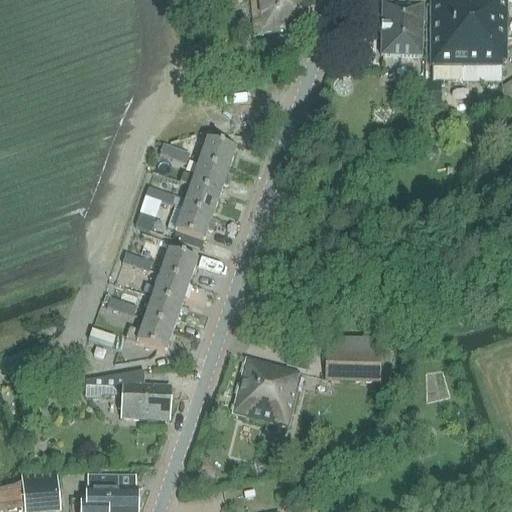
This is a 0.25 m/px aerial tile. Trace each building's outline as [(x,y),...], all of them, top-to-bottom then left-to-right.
[(311,29),(315,0),(248,0),(253,41),(311,29)] [(502,85),(502,69),(503,50),(507,49),(507,0),(428,0),(429,69),(432,69),(431,84),(424,84),(423,95),(435,95),(435,85),(502,85)] [(382,7),(380,60),(422,61),(423,8),(382,7)] [(257,126),(251,145),(261,148),(267,129),(257,126)] [(199,166),(228,176),(236,154),(206,144),(199,166)] [(186,168),(190,156),(163,147),(159,159),(186,168)] [(220,200),(228,176),(199,166),(194,178),(184,174),(180,186),(190,189),(220,200)] [(212,223),(220,200),(190,189),(182,212),(212,223)] [(171,210),(175,199),(148,191),(144,202),(171,210)] [(204,246),(212,223),(182,212),(174,236),(204,246)] [(160,277),(189,288),(197,265),(167,255),(160,277)] [(148,277),(151,266),(125,257),(121,267),(148,277)] [(181,311),(189,288),(160,277),(155,291),(145,287),(142,296),(152,299),(151,300),(181,311)] [(132,320),(136,310),(110,300),(106,311),(132,320)] [(174,334),(181,311),(151,300),(143,323),(174,334)] [(166,357),(174,334),(143,323),(139,335),(128,331),(125,343),(136,346),(166,357)] [(81,330),(79,337),(101,344),(103,336),(81,330)] [(379,387),(379,377),(391,378),(392,345),(326,343),(324,386),(379,387)] [(300,377),(274,370),(246,363),(230,418),(287,432),(300,377)] [(50,383),(50,385),(51,389),(71,385),(72,390),(85,388),(84,402),(98,403),(102,399),(121,400),(120,424),(168,426),(170,389),(143,389),(143,374),(86,385),(84,376),(70,379),(62,380),(50,383)] [(135,481),(88,481),(88,493),(86,492),(86,503),(80,503),(79,511),(137,511),(137,493),(135,493),(135,481)] [(61,511),(59,484),(23,487),(25,511),(61,511)]
